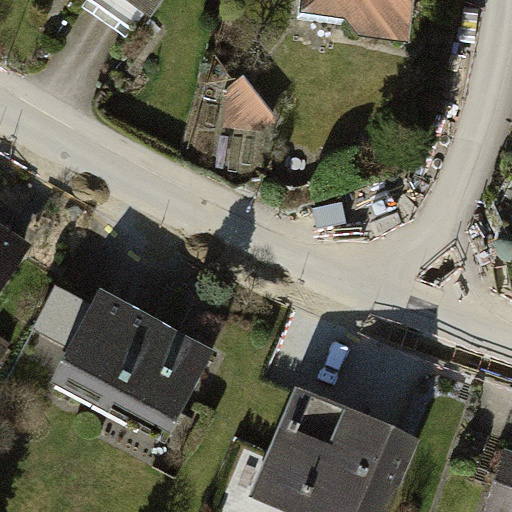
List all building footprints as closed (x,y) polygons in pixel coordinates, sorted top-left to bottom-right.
[(114,0),(150,24),(166,0),(114,0)] [(292,0),(289,31),(405,41),(408,0),(292,0)] [(0,293),(24,254),(0,239),(0,293)] [(52,381),(167,445),(209,369),(94,305),(86,320),(55,303),(34,340),(65,357),(52,381)] [(249,502),(274,511),(384,511),(414,440),(295,392),(249,502)] [(487,511),(511,511),(511,474),(501,471),(487,511)]
